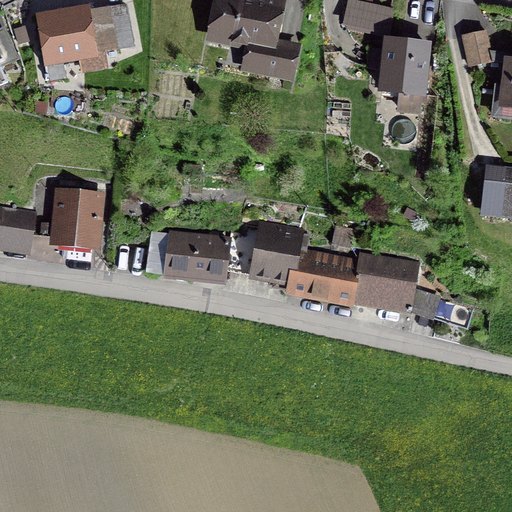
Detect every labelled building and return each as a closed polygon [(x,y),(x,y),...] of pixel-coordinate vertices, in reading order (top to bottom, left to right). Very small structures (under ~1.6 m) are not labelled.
[(270,44),(278,6),(249,0),(218,0),(210,39),(268,51),(263,73),(288,79),(295,49),(270,44)] [(132,48),(124,6),(73,15),(72,9),(64,11),(65,17),(36,22),(46,74),(43,75),(44,82),(64,78),(60,60),(132,48)] [(350,6),(346,26),(387,34),(389,15),(350,6)] [(467,67),(490,62),(484,33),(461,38),(467,67)] [(425,47),(385,42),(380,91),(420,96),(425,47)] [(495,98),(493,117),(511,119),(511,64),(506,64),(502,99),(495,98)] [(511,172),(487,169),(484,200),(511,203),(510,219),(511,219),(511,172)] [(53,239),(95,243),(99,198),(57,194),(56,209),(41,207),(38,237),(53,238),(53,239)] [(31,216),(0,211),(0,245),(26,250),(31,216)] [(224,273),(252,277),(288,284),(293,254),(295,249),(303,250),(306,236),(261,228),(257,248),(228,244),(224,273)] [(336,247),(349,249),(352,231),(334,228),(330,246),(336,247)] [(222,283),(224,273),(228,244),(191,238),(191,240),(170,237),(164,276),(222,284),(222,283)] [(286,292),(350,303),(359,256),(357,255),(355,265),(293,254),(288,284),(286,292)] [(418,264),(359,256),(350,303),(410,313),(429,319),(435,299),(414,292),(418,264)] [(472,311),(443,301),(437,318),(467,327),(472,311)]
